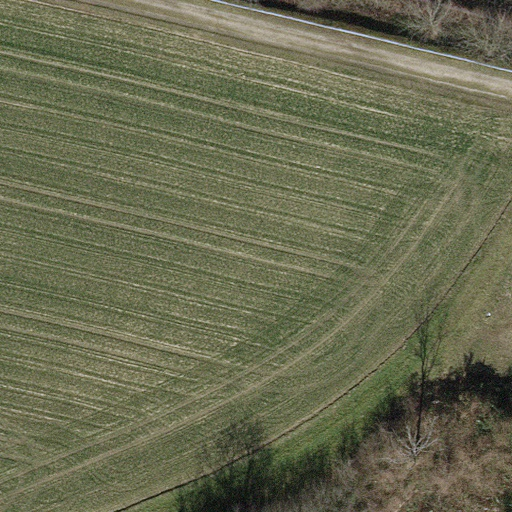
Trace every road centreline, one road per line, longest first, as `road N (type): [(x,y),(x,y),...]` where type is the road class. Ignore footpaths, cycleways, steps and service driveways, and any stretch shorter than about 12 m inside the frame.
road 1 (track): [(511,252),(433,364),(203,511)]
road 2 (track): [(511,93),(115,0)]
